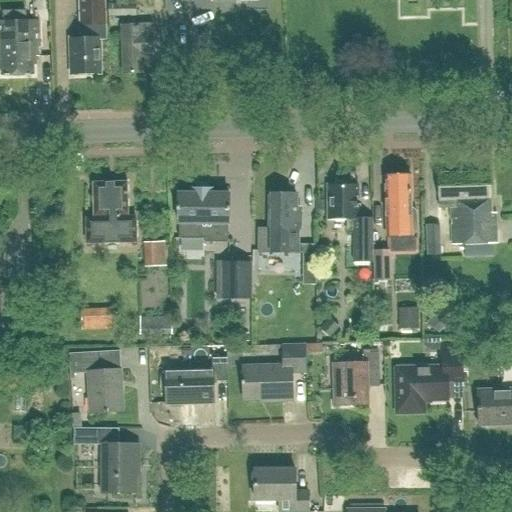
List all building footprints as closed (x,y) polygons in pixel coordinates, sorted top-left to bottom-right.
[(105,39),(103,0),(77,0),(79,39),(70,40),(71,75),(99,74),(98,39),(105,39)] [(136,8),(107,8),(107,16),(136,16),(136,8)] [(0,40),(1,76),(33,75),(33,66),(36,65),(35,57),(39,57),(39,21),(25,21),(25,11),(2,11),(3,21),(0,21),(0,40)] [(154,54),(152,24),(120,25),(122,74),(142,73),(142,62),(147,61),(147,55),(154,54)] [(491,214),(489,174),(437,175),(439,209),(450,208),(452,246),(497,245),(496,214),(491,214)] [(386,238),(401,238),(401,237),(410,237),(415,232),(415,214),(410,209),(410,176),(384,176),(384,210),(386,210),(386,238)] [(93,184),(93,217),(85,217),(85,245),(137,243),(136,216),(127,217),(126,183),(93,184)] [(330,221),(354,220),(354,262),(372,262),(372,219),(358,219),(358,208),(355,208),(355,186),(329,187),(330,221)] [(177,195),(177,223),(178,223),(178,239),(204,240),(204,243),(227,244),(227,224),(229,224),(229,195),(210,195),(210,190),(192,190),(192,195),(177,195)] [(297,253),(297,245),(297,230),(300,230),(300,210),(296,210),(296,195),(272,195),(271,254),(297,254),(297,253)] [(440,225),(426,226),(427,255),(441,255),(440,225)] [(144,267),(166,266),(165,242),(143,243),(144,267)] [(297,245),(297,253),(302,253),(303,285),(316,285),(316,245),(297,245)] [(396,248),(396,258),(420,259),(420,248),(396,248)] [(391,250),(374,250),(374,281),(391,280),(391,250)] [(231,288),(251,288),(250,252),(230,252),(231,288)] [(0,336),(13,336),(11,288),(0,288),(0,336)] [(81,312),(82,331),(114,329),(113,310),(81,312)] [(427,323),(438,333),(450,321),(438,310),(427,323)] [(171,335),(170,317),(140,317),(140,335),(171,335)] [(306,373),(306,353),(322,352),(321,344),(284,345),(284,348),(291,348),(291,365),(242,367),(242,385),(244,384),(245,400),(269,400),(269,402),(293,402),(292,373),(306,373)] [(442,366),(402,367),(402,370),(399,372),(397,374),(397,385),(395,385),(396,413),(424,412),(424,401),(448,400),(447,385),(463,385),(462,345),(442,346),(442,366)] [(120,351),(98,352),(69,353),(71,379),(75,379),(74,372),(87,371),(89,413),(123,411),(121,369),(120,351)] [(334,406),(368,405),(367,387),(379,387),(378,354),(363,354),(363,364),(333,364),(333,378),(338,378),(338,388),(334,388),(334,406)] [(227,357),(212,358),(212,369),(165,370),(166,405),(213,403),(213,381),(228,381),(227,357)] [(32,393),(35,373),(6,368),(5,368),(0,367),(0,385),(3,386),(3,388),(32,393)] [(511,390),(477,391),(478,425),(511,423),(511,390)] [(119,428),(82,428),(81,428),(80,413),(70,414),(71,428),(74,428),(74,445),(82,445),(102,445),(102,493),(136,493),(135,466),(139,466),(139,444),(119,444),(119,428)] [(255,469),(255,500),(280,500),(280,511),(282,511),(309,511),(309,491),(295,492),(294,469),(255,469)]
